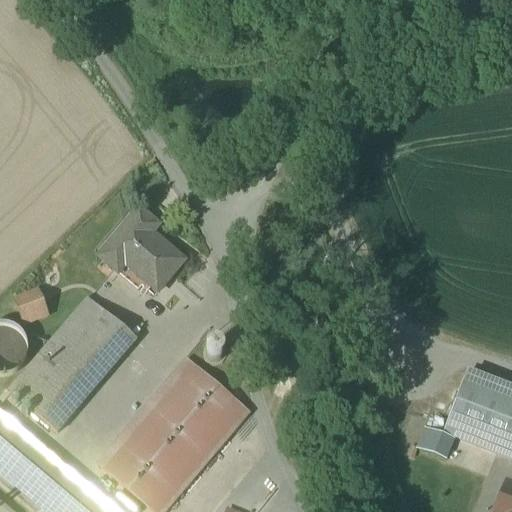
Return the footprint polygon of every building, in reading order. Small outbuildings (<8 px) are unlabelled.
[(99,261),(114,273),(121,265),(151,290),(157,295),(182,266),(150,237),(158,229),(138,215),(99,261)] [(147,294),(151,290),(121,265),(114,273),(138,293),(141,289),(147,294)] [(59,438),(137,350),(85,304),(7,392),(59,438)] [(7,325),(0,324),(0,374),(8,374),(15,369),(21,363),(24,355),(24,346),(21,336),(15,330),(7,325)] [(216,345),(208,347),(203,355),(205,364),(213,369),(222,367),(227,359),(225,351),(227,347),(218,341),(216,345)] [(147,511),(165,511),(245,418),(184,366),(97,469),(147,511)] [(511,391),(467,375),(443,437),(511,463),(511,391)] [(114,511),(0,417),(0,480),(38,511),(114,511)] [(511,511),(511,489),(507,487),(497,511),(511,511)]
